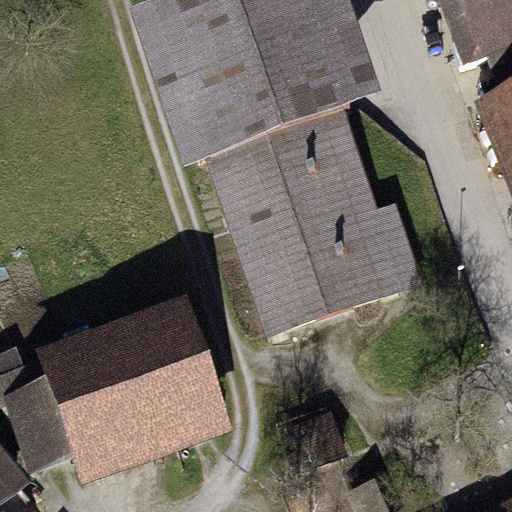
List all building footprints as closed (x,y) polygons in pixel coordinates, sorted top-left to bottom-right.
[(226,0),(128,32),(118,35),(169,192),(180,188),(205,180),(262,356),(425,304),(397,219),(372,227),(343,136),(368,128),(325,0),(226,0)] [(511,0),(429,0),(462,83),(511,63),(511,0)] [(511,108),(472,124),(511,227),(511,108)] [(67,479),(75,504),(222,454),(176,320),(30,370),(33,379),(0,390),(0,395),(32,491),(67,479)] [(330,423),(286,438),(304,489),(349,474),(330,423)] [(0,457),(0,511),(12,511),(32,495),(0,457)] [(351,511),(381,511),(375,497),(350,507),(351,511)]
